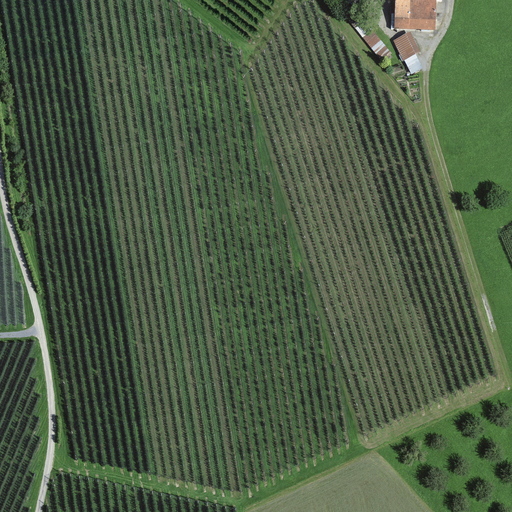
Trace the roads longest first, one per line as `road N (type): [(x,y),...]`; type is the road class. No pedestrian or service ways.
road 1 (track): [(502,359),(430,125),(427,57),(451,0)]
road 2 (track): [(39,511),(54,430),(41,328),(0,168)]
